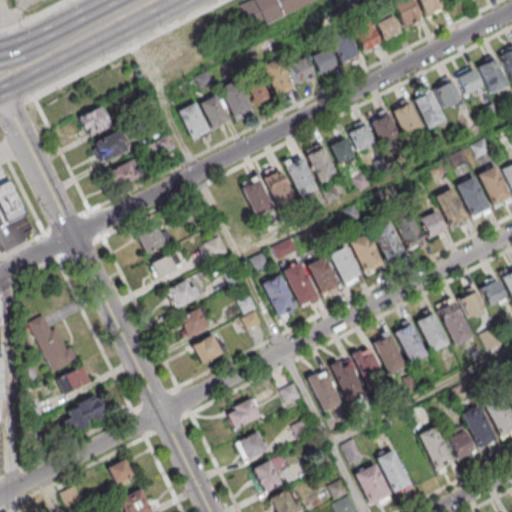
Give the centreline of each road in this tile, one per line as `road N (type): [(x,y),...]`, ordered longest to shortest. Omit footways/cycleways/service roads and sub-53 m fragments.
road 1 (residential): [(511,11),(0,273)]
road 2 (residential): [(511,232),(159,413)]
road 3 (tertiary): [(159,413),(2,93)]
road 4 (residential): [(159,413),(0,494)]
road 5 (trunk): [(2,93),(102,25)]
